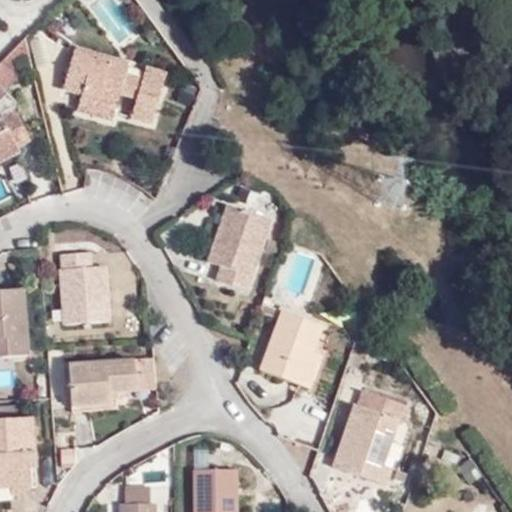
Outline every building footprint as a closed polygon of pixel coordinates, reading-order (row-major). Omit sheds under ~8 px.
[(97,15),(128,37),(138,22),(107,0),(97,15)] [(27,61),(23,45),(2,65),(13,75),(27,61)] [(81,93),(80,99),(117,107),(121,93),(138,97),(132,118),(153,123),(166,74),(147,69),(143,80),(126,75),(128,64),(76,48),(64,89),(81,93)] [(13,75),(2,65),(0,67),(0,88),(7,94),(19,82),(13,75)] [(15,111),(17,104),(7,94),(0,88),(0,147),(13,141),(17,145),(31,139),(15,111)] [(77,111),(113,122),(117,107),(80,99),(77,111)] [(0,161),(21,151),(17,145),(13,141),(0,147),(0,161)] [(260,195),(271,204),(278,193),(273,188),(268,186),(260,195)] [(222,268),(218,281),(247,291),(270,221),(233,207),(221,240),(217,239),(210,263),(222,268)] [(90,254),(60,256),(65,326),(108,323),(106,268),(91,268),(90,254)] [(0,358),(27,356),(23,290),(0,291),(0,358)] [(284,312),(263,372),(300,386),(312,352),(321,326),(284,312)] [(309,390),(322,356),(312,352),(300,386),(309,390)] [(134,361),(70,365),(73,406),(110,405),(109,399),(119,398),(119,392),(135,391),(134,371),(134,361)] [(150,391),(150,370),(134,371),(135,391),(150,391)] [(398,421),(404,423),(409,407),(364,391),(359,406),(355,405),(334,467),(385,485),(391,469),(383,465),(398,421)] [(0,479),(11,479),(11,488),(31,488),(30,469),(36,469),(31,419),(0,420),(0,479)] [(236,511),(237,470),(196,470),(195,511),(236,511)] [(0,479),(0,489),(11,488),(11,479),(0,479)] [(121,511),(153,511),(154,493),(134,492),(133,505),(122,504),(121,511)]
